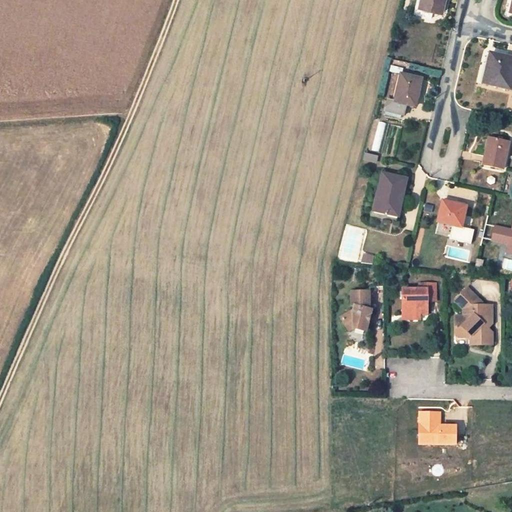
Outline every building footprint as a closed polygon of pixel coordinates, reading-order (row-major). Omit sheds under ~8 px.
[(445,0),(417,0),(412,20),(429,24),(431,16),(441,19),(445,0)] [(511,80),(511,64),(490,59),(488,67),(492,68),(487,89),(509,94),(511,80)] [(422,86),(400,81),(394,109),(388,108),(386,119),(405,123),(407,112),(415,113),(422,86)] [(508,150),(487,145),(481,172),(501,176),(508,150)] [(406,184),(384,179),(378,204),(375,203),(373,216),(397,221),(406,184)] [(466,211),(441,204),(436,226),(461,232),(466,211)] [(369,252),(358,249),(358,253),(361,254),(360,258),(369,260),(369,252)] [(399,284),(398,310),(417,311),(417,308),(424,309),(425,294),(432,295),(433,279),(417,279),(417,285),(399,284)] [(365,286),(348,285),(347,298),(350,302),(337,309),(344,325),(349,322),(363,326),(365,312),(365,286)] [(459,313),(452,312),(451,330),(453,333),(460,334),(464,330),(465,332),(464,342),(486,343),(488,304),(480,304),(464,285),(452,296),(460,305),(459,313)] [(441,411),(419,411),(419,444),(456,444),(456,424),(441,424),(441,411)]
